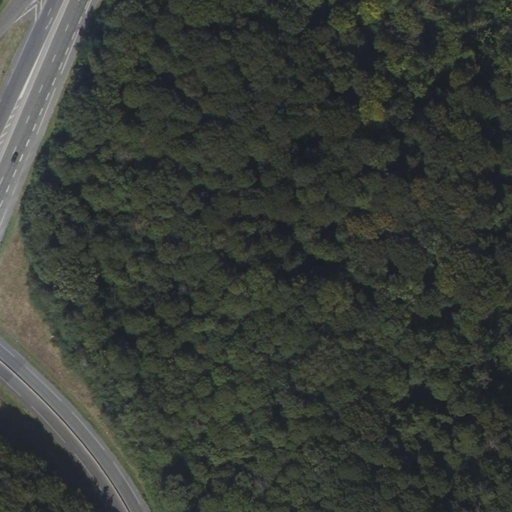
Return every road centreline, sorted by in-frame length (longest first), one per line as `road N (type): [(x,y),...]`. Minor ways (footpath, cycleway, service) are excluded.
road 1 (primary): [(137,511),(86,435),(0,351)]
road 2 (primary): [(0,184),(80,0)]
road 3 (primary): [(0,368),(80,451),(121,511)]
road 4 (primary): [(55,0),(0,119)]
